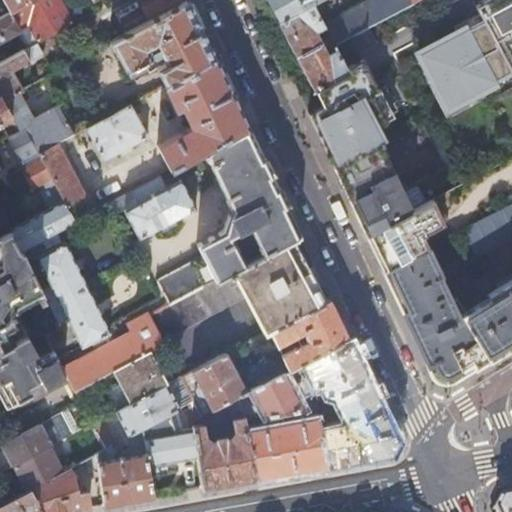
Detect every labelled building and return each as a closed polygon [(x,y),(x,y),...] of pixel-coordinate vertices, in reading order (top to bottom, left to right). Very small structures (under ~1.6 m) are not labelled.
[(0,40),(26,26),(35,42),(71,22),(58,0),(26,0),(8,11),(0,15),(0,40)] [(0,0),(0,15),(8,11),(26,0),(0,0)] [(71,22),(35,42),(41,53),(27,61),(10,70),(21,90),(43,78),(109,42),(124,33),(114,14),(137,1),(136,0),(111,0),(94,10),(71,22)] [(124,33),(109,42),(130,79),(146,70),(142,62),(149,58),(143,49),(153,44),(158,53),(163,63),(154,68),(163,84),(213,57),(199,27),(186,0),(184,0),(147,21),(124,33)] [(136,0),(137,1),(147,21),(184,0),(136,0)] [(272,0),(282,18),(310,2),(314,0),(272,0)] [(314,0),(310,2),(321,24),(343,11),(363,0),(314,0)] [(382,21),(371,0),(363,0),(343,11),(356,35),(368,28),(382,21)] [(476,10),(480,18),(466,26),(465,24),(453,30),(415,51),(432,83),(433,82),(446,105),(469,93),(509,72),(511,77),(511,0),(479,0),(473,4),(476,10)] [(147,21),(137,1),(114,14),(124,33),(147,21)] [(310,2),(282,18),(277,20),(295,55),(319,43),(314,32),(323,27),(321,24),(310,2)] [(476,10),(450,24),(453,30),(465,24),(466,26),(480,18),(476,10)] [(347,72),(314,90),(322,105),(307,113),(315,130),(319,138),(332,166),(378,141),(381,140),(373,125),(398,112),(384,86),(378,89),(357,51),(375,42),(368,28),(356,35),(333,47),(334,48),(347,72)] [(41,53),(35,42),(21,50),(27,61),(41,53)] [(319,43),(295,55),(314,90),(347,72),(334,48),(325,53),(319,43)] [(143,49),(149,58),(158,53),(153,44),(143,49)] [(19,51),(0,61),(0,98),(1,101),(17,92),(21,90),(10,70),(27,61),(21,50),(19,51)] [(232,96),(213,57),(163,84),(174,108),(181,105),(189,107),(193,114),(188,124),(189,126),(156,144),(169,170),(203,151),(247,127),(232,96)] [(432,83),(428,85),(444,115),(473,99),(469,93),(446,105),(433,82),(432,83)] [(58,106),(32,120),(17,92),(1,101),(18,131),(12,134),(7,137),(19,160),(18,161),(22,167),(19,169),(7,175),(18,195),(37,184),(51,177),(41,157),(38,152),(56,143),(73,134),(58,106)] [(0,121),(4,119),(12,134),(18,131),(1,101),(0,98),(0,121)] [(128,104),(84,128),(102,162),(147,138),(128,104)] [(247,127),(203,151),(229,207),(223,229),(196,244),(201,255),(156,279),(168,304),(244,263),(229,235),(248,226),(262,253),(291,238),(297,234),(275,187),(267,170),(257,149),(247,127)] [(365,235),(411,211),(398,184),(378,141),(332,166),(359,223),(365,235)] [(38,152),(41,157),(51,177),(74,223),(91,213),(56,143),(38,152)] [(166,188),(159,175),(130,191),(136,203),(123,211),(139,240),(196,209),(180,181),(166,188)] [(50,209),(7,232),(8,233),(18,253),(19,252),(55,233),(74,223),(51,177),(37,184),(50,209)] [(136,203),(130,191),(107,204),(113,216),(123,211),(136,203)] [(431,200),(411,211),(365,235),(375,256),(382,272),(428,248),(422,235),(443,224),(431,200)] [(511,236),(511,204),(462,230),(474,255),(511,236)] [(0,400),(2,405),(29,391),(25,383),(38,376),(42,384),(62,373),(61,370),(57,363),(52,352),(38,359),(14,314),(16,309),(41,295),(19,252),(18,253),(8,233),(0,237),(0,400)] [(55,233),(19,252),(41,295),(55,325),(67,319),(82,347),(109,333),(63,243),(61,244),(55,233)] [(168,304),(148,315),(162,342),(244,298),(264,334),(268,331),(325,301),(291,238),(262,253),(244,263),(168,304)] [(428,248),(382,272),(391,290),(405,319),(417,345),(425,363),(431,360),(439,374),(444,376),(448,374),(471,361),(474,365),(511,341),(511,278),(489,292),(491,296),(458,316),(438,274),(440,273),(428,248)] [(338,321),(328,299),(325,301),(268,331),(287,370),(301,362),(347,338),(338,321)] [(62,373),(72,393),(112,371),(150,351),(163,344),(162,342),(148,315),(129,325),(132,332),(61,370),(62,373)] [(351,349),(347,338),(301,362),(313,387),(324,382),(326,386),(315,391),(319,399),(329,402),(335,416),(338,417),(342,416),(344,421),(341,424),(318,428),(325,465),(388,454),(392,447),(396,440),(376,400),(374,395),(361,369),(351,349)] [(150,351),(112,371),(130,405),(168,385),(150,351)] [(245,392),(225,354),(190,373),(195,382),(192,388),(197,397),(203,398),(210,411),(228,401),(239,395),(245,392)] [(282,372),(250,390),(256,402),(250,405),(253,410),(259,407),(264,416),(301,409),(282,372)] [(25,383),(29,391),(42,384),(38,376),(25,383)] [(99,421),(89,426),(103,450),(93,456),(97,476),(103,506),(128,501),(141,499),(152,497),(146,467),(138,432),(161,419),(188,405),(193,402),(180,378),(168,385),(130,405),(113,413),(127,439),(130,457),(114,460),(110,441),(99,421)] [(202,424),(191,426),(191,429),(196,459),(197,463),(201,488),(206,488),(226,484),(254,479),(245,430),(243,420),(239,395),(228,401),(233,430),(228,437),(225,438),(222,435),(216,437),(214,440),(209,441),(204,437),(202,424)] [(77,403),(71,406),(78,418),(71,421),(77,433),(89,426),(86,420),(77,403)] [(245,430),(254,479),(294,471),(325,465),(318,428),(316,417),(245,430)] [(164,433),(161,419),(138,432),(146,467),(182,461),(196,459),(191,429),(164,433)] [(39,424),(1,443),(26,492),(30,490),(64,472),(39,424)] [(97,476),(93,456),(82,462),(85,477),(88,481),(97,476)] [(181,465),(185,491),(201,488),(197,463),(183,465),(181,465)] [(70,469),(64,472),(30,490),(41,511),(67,511),(77,510),(88,508),(86,492),(79,493),(78,488),(75,489),(72,476),(70,469)] [(41,511),(30,490),(26,492),(0,505),(0,511),(41,511)] [(491,507),(493,511),(511,511),(511,491),(499,494),(495,501),(491,507)]
